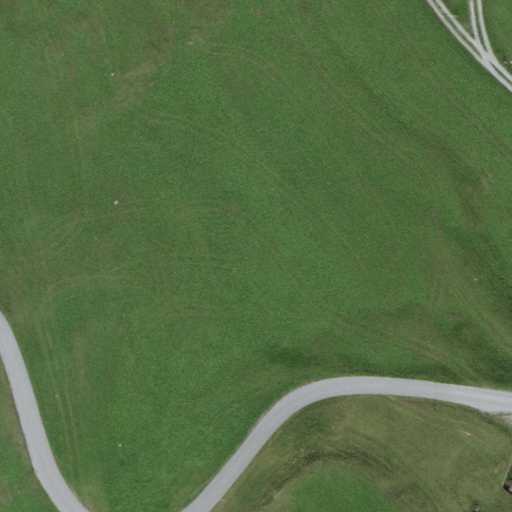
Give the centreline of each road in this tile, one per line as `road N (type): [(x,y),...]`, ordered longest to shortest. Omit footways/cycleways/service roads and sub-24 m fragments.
road 1 (track): [(511,401),(379,386),(304,396),(270,423),(195,511)]
road 2 (track): [(73,511),(45,470),(0,328)]
